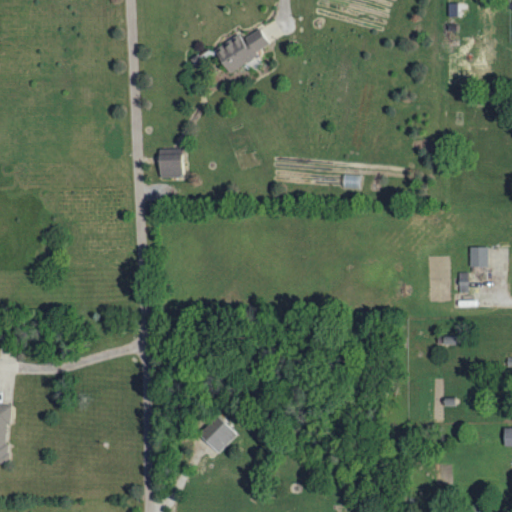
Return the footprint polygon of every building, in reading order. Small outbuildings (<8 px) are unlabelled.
[(231,73),(259,54),(257,53),(271,43),(265,35),(261,29),(247,38),(244,32),(216,50),(231,73)] [(204,61),(198,66),(192,59),(198,54),(204,61)] [(157,153),(157,177),(180,176),(180,153),(157,153)] [(487,266),(488,246),(470,245),(469,265),(487,266)] [(0,403),(0,463),(11,464),(11,454),(9,454),(10,445),(7,445),(9,424),(12,424),(13,405),(3,404),(0,403)] [(197,431),(216,452),(235,435),(217,414),(197,431)] [(511,427),(502,427),(502,445),(511,444),(511,427)]
